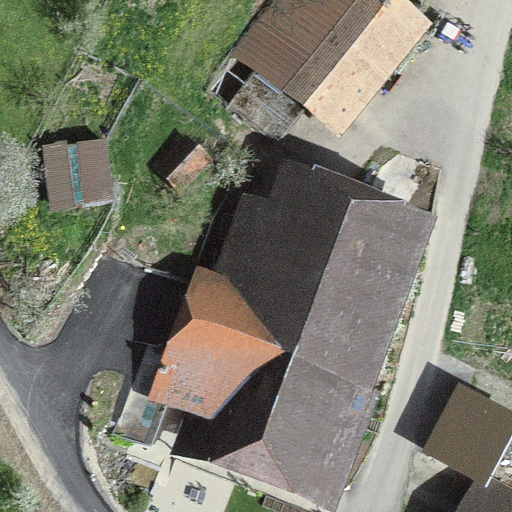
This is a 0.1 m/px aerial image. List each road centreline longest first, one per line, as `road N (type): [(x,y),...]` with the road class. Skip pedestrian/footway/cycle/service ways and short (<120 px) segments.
road 1 (unclassified): [(505,0),(447,259),(371,511)]
road 2 (unclassified): [(93,511),(0,365)]
